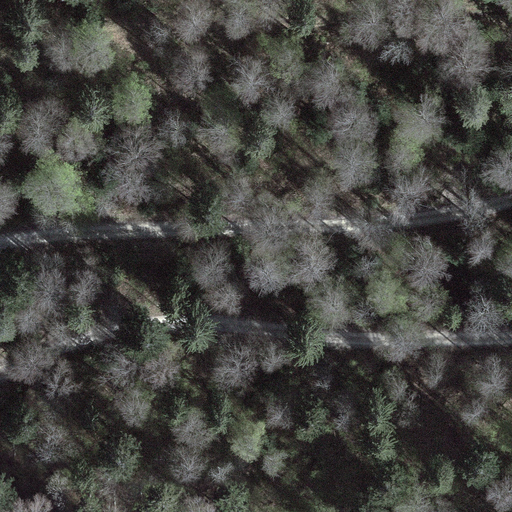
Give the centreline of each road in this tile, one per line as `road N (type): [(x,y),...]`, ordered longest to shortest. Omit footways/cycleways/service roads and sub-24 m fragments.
road 1 (unclassified): [(511,335),(174,322),(70,344),(0,374)]
road 2 (unclassified): [(0,244),(124,227),(397,218),(511,198)]
road 3 (track): [(0,64),(151,29),(487,0)]
